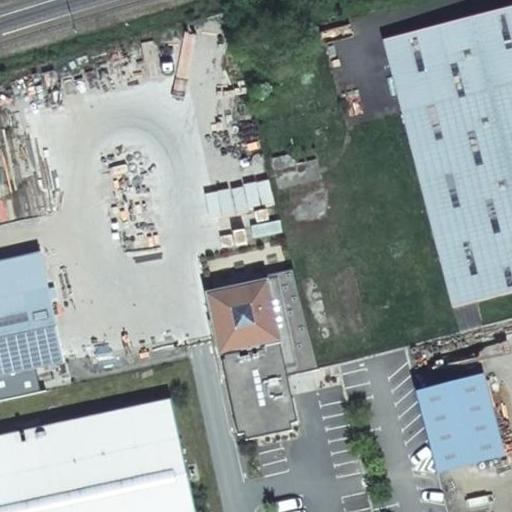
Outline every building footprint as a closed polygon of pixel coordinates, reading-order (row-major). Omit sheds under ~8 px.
[(450,329),(468,324),(463,302),(511,289),(511,6),(379,39),(445,307),(450,329)] [(313,160),(267,172),(271,184),(317,172),(313,160)] [(27,252),(0,258),(0,373),(24,368),(53,361),(27,252)] [(214,294),(197,298),(229,432),(237,430),(239,436),(285,426),(283,419),(290,417),(278,371),(309,364),(282,263),(260,269),(261,276),(212,287),(214,294)] [(24,368),(0,373),(0,398),(30,391),(24,368)] [(467,375),(409,390),(431,472),(489,457),(489,455),(504,451),(493,415),(478,419),(467,375)] [(0,436),(0,511),(188,511),(161,399),(0,436)]
